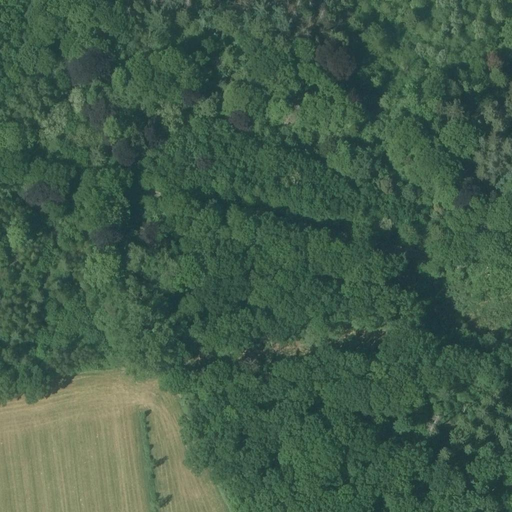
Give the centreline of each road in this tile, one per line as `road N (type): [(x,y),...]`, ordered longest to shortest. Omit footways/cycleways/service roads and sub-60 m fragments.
road 1 (unclassified): [(511,283),(0,163)]
road 2 (track): [(367,249),(436,511)]
